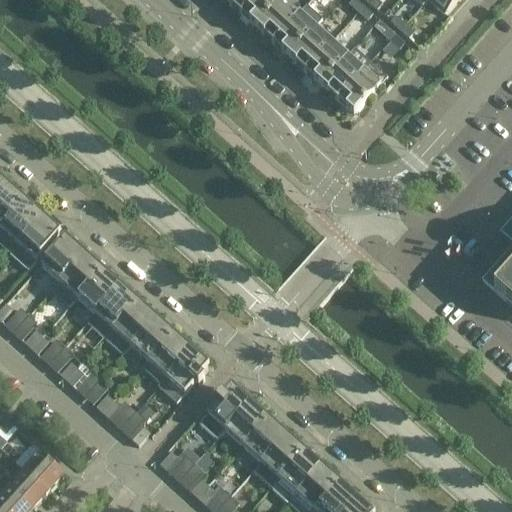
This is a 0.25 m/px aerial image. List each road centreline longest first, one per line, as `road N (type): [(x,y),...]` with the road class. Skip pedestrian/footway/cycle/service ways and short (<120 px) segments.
road 1 (unclassified): [(245,352),(0,133)]
road 2 (unclassified): [(421,511),(245,352)]
road 3 (unclassified): [(245,352),(370,214)]
road 4 (tertiary): [(277,117),(154,0)]
road 5 (residential): [(119,460),(0,351)]
road 6 (tertiary): [(277,117),(286,141),(332,192),(370,200)]
road 7 (tertiary): [(511,56),(425,155)]
